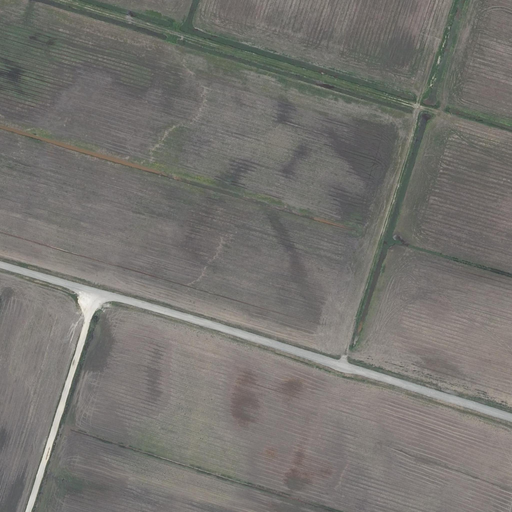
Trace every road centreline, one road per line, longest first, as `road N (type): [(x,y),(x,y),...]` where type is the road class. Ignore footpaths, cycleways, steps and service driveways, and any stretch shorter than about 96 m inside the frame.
road 1 (track): [(511,417),(0,263)]
road 2 (track): [(66,0),(441,114)]
road 3 (track): [(27,511),(96,292)]
